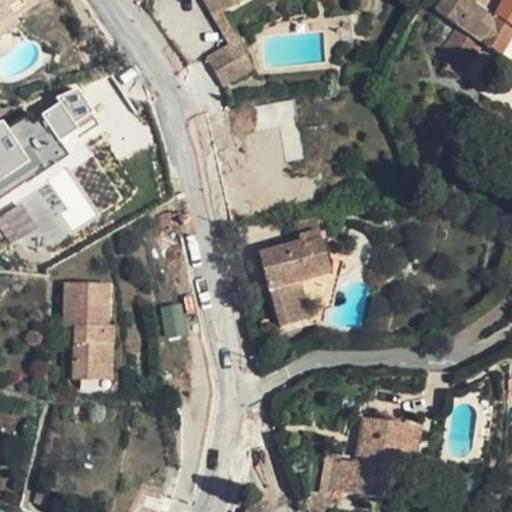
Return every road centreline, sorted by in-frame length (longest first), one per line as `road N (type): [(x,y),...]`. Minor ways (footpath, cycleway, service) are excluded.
road 1 (residential): [(110,0),(174,104),(236,398)]
road 2 (residential): [(236,398),(319,361),(447,362),(511,330)]
